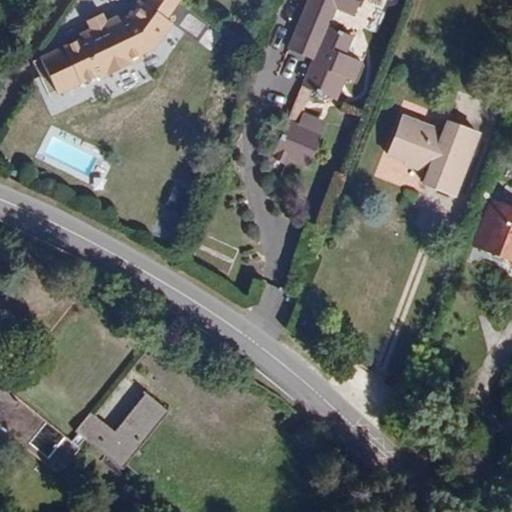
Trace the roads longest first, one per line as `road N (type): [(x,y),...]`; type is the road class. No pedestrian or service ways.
road 1 (residential): [(448,511),(233,323),(76,232),(0,200)]
road 2 (unknown): [(248,335),(276,263),(253,191),(254,137),(302,2)]
